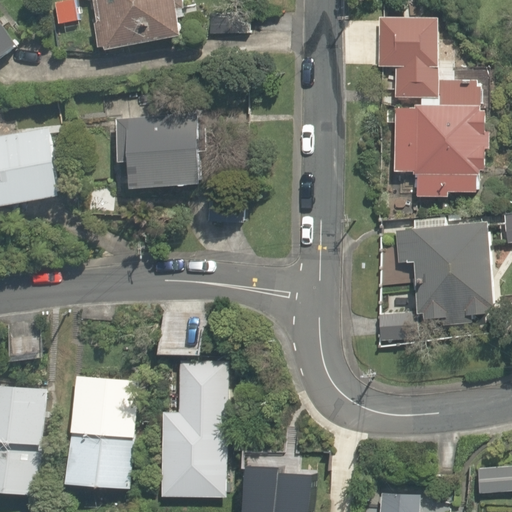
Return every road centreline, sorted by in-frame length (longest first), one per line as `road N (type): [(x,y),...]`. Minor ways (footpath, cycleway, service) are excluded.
road 1 (residential): [(320,290),(100,279),(0,290)]
road 2 (residential): [(320,290),(324,0)]
road 3 (residential): [(511,400),(407,417),(368,413),(343,398),(325,370),(320,290)]
